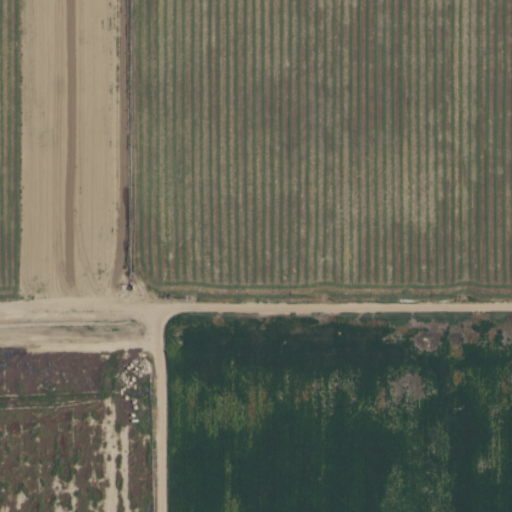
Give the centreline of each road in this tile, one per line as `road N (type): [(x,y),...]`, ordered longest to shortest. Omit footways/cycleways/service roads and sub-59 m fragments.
road 1 (residential): [(511,308),(0,311)]
road 2 (residential): [(155,511),(152,311)]
